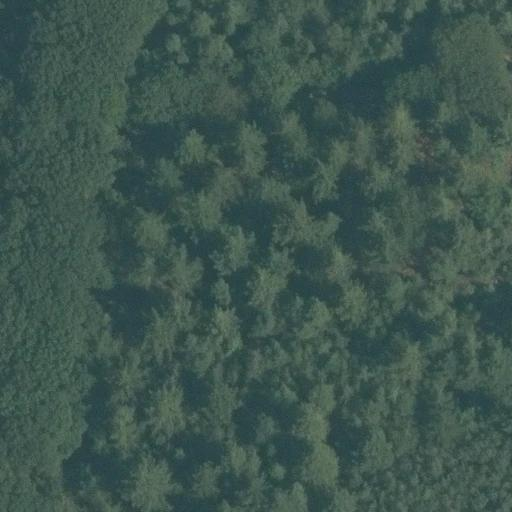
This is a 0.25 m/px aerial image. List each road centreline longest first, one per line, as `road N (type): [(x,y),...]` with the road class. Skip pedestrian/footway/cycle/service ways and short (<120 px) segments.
road 1 (track): [(511,77),(0,103)]
road 2 (track): [(0,497),(100,0)]
